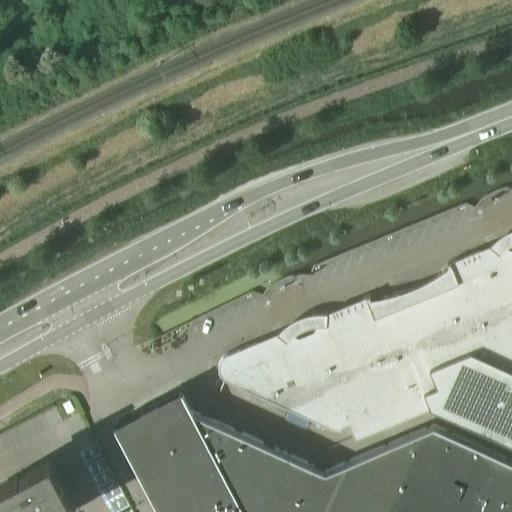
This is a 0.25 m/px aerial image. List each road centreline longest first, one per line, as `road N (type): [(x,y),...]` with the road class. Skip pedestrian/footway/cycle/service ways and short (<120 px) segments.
road 1 (secondary): [(511,117),(363,169),(84,302)]
road 2 (unclassified): [(114,368),(170,364),(511,217)]
road 3 (unclassified): [(114,368),(105,422),(149,511)]
